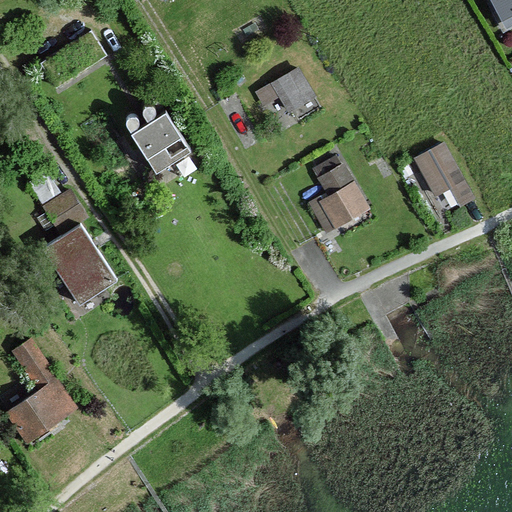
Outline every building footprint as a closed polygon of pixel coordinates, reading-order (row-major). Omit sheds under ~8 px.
[(511,0),(490,0),(506,28),(511,24),(511,0)] [(86,32),(37,64),(52,87),(101,55),(86,32)] [(311,97),(294,69),(251,94),(268,123),(311,97)] [(155,95),(116,119),(153,178),(192,154),(155,95)] [(442,142),(411,159),(432,196),(449,187),(459,205),(473,197),(442,142)] [(369,204),(341,162),(316,178),(326,194),(316,200),(334,227),(369,204)] [(33,211),(46,238),(90,217),(77,190),(33,211)] [(81,222),(42,247),(79,304),(117,279),(81,222)] [(34,392),(3,411),(24,444),(75,413),(29,339),(9,351),(34,392)]
